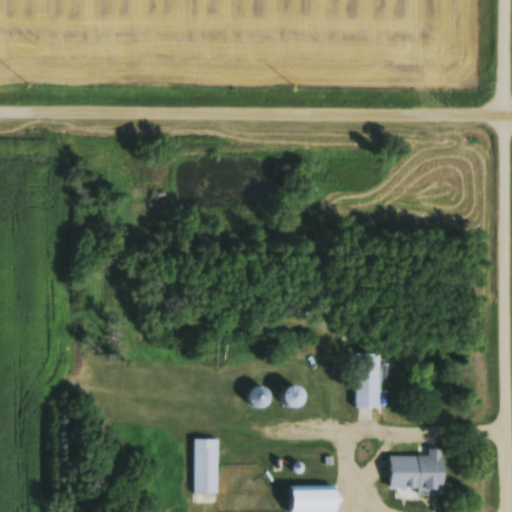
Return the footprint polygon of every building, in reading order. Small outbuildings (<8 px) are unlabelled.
[(379,411),(379,356),(354,356),(354,411),(379,411)] [(322,407),(322,389),(302,389),(302,406),(322,407)] [(250,410),(263,410),(263,392),(250,392),(250,410)] [(192,497),(216,497),(216,442),(192,442),(192,497)] [(442,453),(428,453),(428,460),(418,460),(419,499),(443,498),(442,453)] [(337,511),(337,490),(290,490),(289,511),(337,511)]
